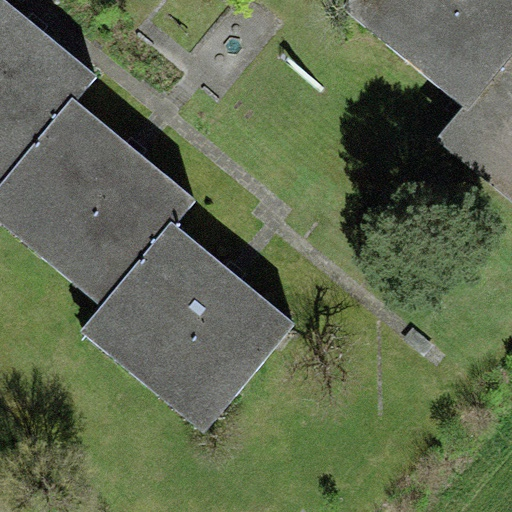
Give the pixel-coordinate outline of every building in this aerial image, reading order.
[(111,65),(18,0),(0,0),(0,155),(31,177),(111,65)] [(511,62),(511,0),(366,0),(354,17),(481,107),(511,62)] [(511,81),(470,140),(511,169),(511,81)] [(215,190),(88,101),(8,214),(135,303),(215,190)] [(324,319),(198,230),(118,343),(244,432),(324,319)]
